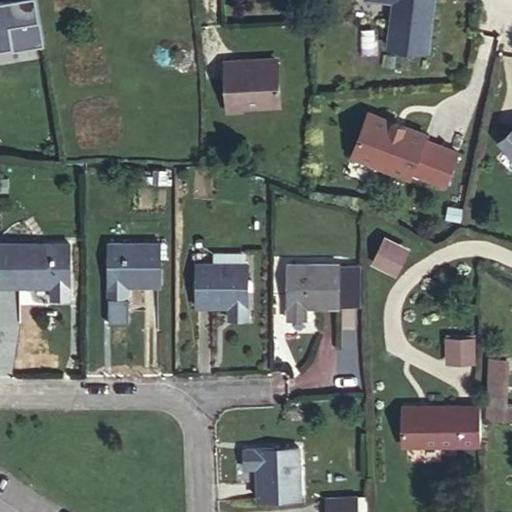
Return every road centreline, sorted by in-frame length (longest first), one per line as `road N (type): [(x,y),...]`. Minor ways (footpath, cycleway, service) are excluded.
road 1 (unclassified): [(202,511),(188,409),(153,394),(0,397)]
road 2 (unknown): [(511,273),(444,269),(412,301),(408,351),(449,391)]
road 3 (unknown): [(188,409),(355,352)]
